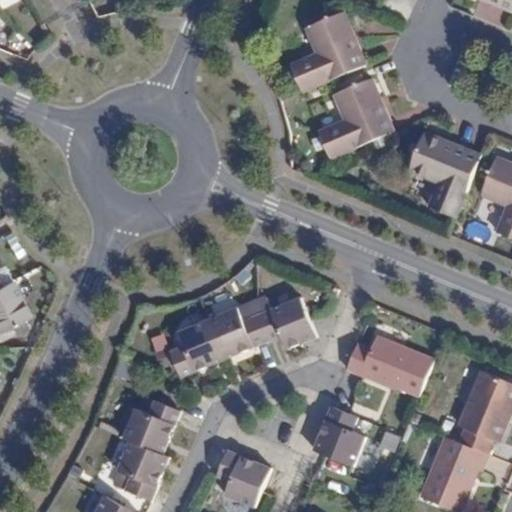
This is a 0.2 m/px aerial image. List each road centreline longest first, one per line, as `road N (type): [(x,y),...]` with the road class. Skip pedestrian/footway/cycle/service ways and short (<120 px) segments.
road 1 (residential): [(123,210),(0,481)]
road 2 (residential): [(168,511),(225,406),(301,378),(329,382)]
road 3 (residential): [(194,180),(377,254)]
road 4 (residential): [(511,127),(427,94),(415,80),(409,58),(429,0)]
road 5 (residential): [(377,254),(511,311)]
road 6 (residential): [(377,254),(329,382)]
